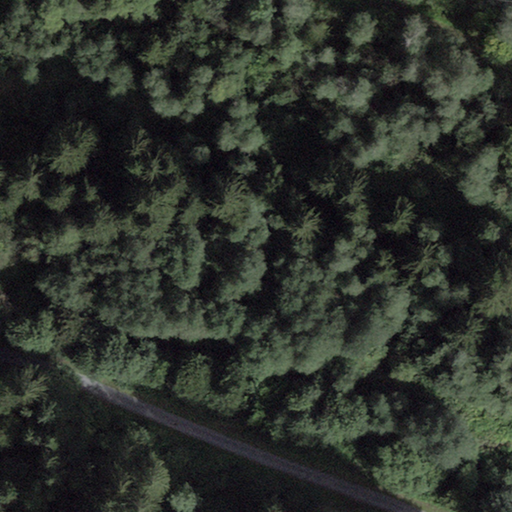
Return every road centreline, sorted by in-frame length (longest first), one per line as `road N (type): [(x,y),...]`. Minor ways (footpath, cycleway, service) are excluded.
road 1 (track): [(0,353),(53,367),(394,511)]
road 2 (track): [(511,69),(368,0)]
